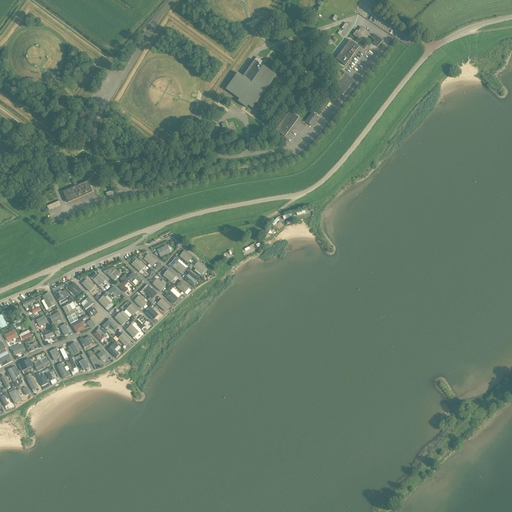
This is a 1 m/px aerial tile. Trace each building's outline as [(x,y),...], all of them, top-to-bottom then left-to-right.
[(244,20),(242,20),(242,22),(252,20),(252,18),(250,19),(246,3),(243,3),(240,3),(244,20)] [(358,32),(357,31),(353,35),(363,42),(369,33),(361,27),(358,32)] [(373,43),(378,47),(382,41),(375,35),(371,39),(375,41),(373,43)] [(350,40),(336,59),(345,66),(359,47),(350,40)] [(28,61),(30,64),(32,66),(35,68),(38,68),(41,68),(43,67),(46,65),(48,62),(49,59),(49,56),(49,53),(47,50),(45,48),(42,46),(39,46),(35,46),(32,47),(30,49),(28,52),(27,55),(27,58),(28,61)] [(245,74),(243,76),(250,81),(251,82),(251,81),(256,74),(262,67),(261,66),(262,65),(255,60),(254,61),(252,64),(247,71),(246,72),(246,73),(245,74)] [(248,106),(252,109),(276,75),(263,66),(251,83),(237,73),(226,89),(239,99),(237,102),(246,108),(248,106)] [(41,81),(39,82),(39,83),(49,81),(48,79),(46,80),(43,67),(41,68),(38,68),(41,81)] [(333,88),(342,96),(354,81),(342,71),(338,76),(340,78),(333,88)] [(149,98),(151,102),(154,105),(157,107),(161,108),(164,108),(168,108),(172,106),(175,104),(177,101),(179,98),(179,95),(179,92),(179,88),(177,85),(175,82),(172,80),(168,78),(165,77),(161,78),(157,79),(154,81),(151,84),(149,87),(149,91),(148,95),(149,98)] [(317,81),(310,90),(316,95),(323,85),(317,81)] [(196,98),(196,100),(197,100),(198,90),(196,90),(196,92),(179,92),(179,95),(179,98),(196,98)] [(322,113),(330,102),(326,99),(317,110),(322,113)] [(284,137),(299,118),(289,111),(275,130),(284,137)] [(306,121),(305,122),(307,123),(312,127),(318,117),(314,114),(312,113),(306,121)] [(88,181),(63,192),(67,203),(92,192),(88,181)] [(49,211),(61,206),(59,201),(47,206),(49,211)] [(167,245),(157,250),(161,258),(165,256),(165,255),(170,252),(167,245)] [(180,256),(188,262),(189,261),(190,259),(192,257),(184,250),(180,256)] [(149,253),(144,259),(152,266),(157,260),(149,253)] [(145,266),(137,259),(132,265),(139,272),(145,266)] [(182,274),(188,267),(178,260),(172,267),(182,274)] [(197,261),(193,267),(201,273),(206,268),(197,261)] [(109,271),(107,273),(114,280),(116,278),(113,274),(119,267),(118,266),(115,269),(113,267),(109,269),(112,272),(111,273),(109,271)] [(176,276),(167,269),(163,275),(169,280),(171,282),(173,280),(176,276)] [(194,284),(199,278),(190,271),(185,277),(194,284)] [(130,280),(131,281),(134,277),(139,282),(141,279),(133,272),(128,278),(130,280)] [(95,281),(99,286),(101,284),(107,279),(100,273),(95,278),(97,279),(95,281)] [(82,284),(89,291),(95,286),(87,278),(82,284)] [(126,292),(129,289),(125,286),(129,282),(127,280),(126,279),(125,280),(124,280),(119,286),(126,292)] [(158,279),(153,285),(160,291),(165,285),(158,279)] [(184,293),(189,287),(181,280),(176,286),(184,293)] [(82,290),(75,283),(69,288),(77,296),(82,290)] [(64,287),(63,285),(52,289),(59,302),(65,298),(60,289),(64,287)] [(173,302),(178,297),(170,289),(172,287),(170,285),(168,287),(164,291),(166,293),(165,295),(173,302)] [(107,295),(109,293),(111,295),(114,292),(118,296),(121,294),(113,286),(108,292),(107,291),(105,293),(107,295)] [(152,299),(157,294),(149,286),(144,292),(150,297),(152,299)] [(49,308),(56,305),(49,292),(42,296),(49,308)] [(105,297),(107,295),(105,293),(103,294),(103,295),(98,300),(106,308),(108,309),(115,303),(110,298),(108,300),(105,297)] [(134,301),(141,308),(147,303),(139,296),(134,301)] [(83,306),(85,309),(94,303),(89,297),(86,299),(89,302),(83,306)] [(34,298),(23,303),(24,307),(25,307),(28,306),(28,305),(36,302),(34,298)] [(164,310),(169,305),(162,298),(156,303),(164,310)] [(63,307),(68,316),(74,313),(69,304),(63,307)] [(126,309),(133,316),(138,310),(131,304),(126,309)] [(91,316),(98,312),(94,307),(88,311),(91,316)] [(158,314),(150,307),(146,312),(154,319),(158,314)] [(51,316),(50,314),(46,315),(48,318),(49,317),(53,324),(51,325),(53,328),(58,326),(56,322),(62,319),(59,312),(51,316)] [(128,319),(120,312),(115,317),(122,325),(128,319)] [(37,320),(40,326),(48,322),(45,315),(37,320)] [(103,325),(106,328),(111,323),(116,329),(118,326),(110,318),(103,325)] [(91,319),(87,323),(92,328),(96,325),(91,319)] [(135,322),(142,329),(145,326),(138,319),(137,320),(135,322)] [(82,330),(86,328),(82,321),(73,326),(77,333),(82,330)] [(70,332),(65,323),(60,326),(65,335),(70,332)] [(139,332),(132,324),(132,325),(127,330),(134,337),(139,332)] [(101,331),(99,328),(94,333),(101,340),(106,336),(104,333),(101,331)] [(5,334),(9,341),(18,336),(14,329),(5,334)] [(46,338),(54,335),(51,329),(44,332),(46,338)] [(29,330),(20,334),(23,340),(32,336),(30,333),(29,330)] [(131,340),(124,332),(118,338),(126,345),(131,340)] [(81,338),(79,339),(82,345),(86,343),(87,346),(93,343),(89,336),(83,339),(82,338),(81,338)] [(81,350),(76,341),(71,344),(76,353),(81,350)] [(108,350),(116,358),(119,355),(114,350),(118,346),(115,342),(108,350)] [(22,344),(12,348),(15,354),(25,350),(22,344)] [(37,344),(28,348),(29,352),(39,348),(37,344)] [(100,346),(93,349),(95,352),(99,350),(100,352),(97,354),(103,361),(109,356),(103,350),(100,346)] [(50,350),(55,360),(58,358),(56,354),(59,353),(56,347),(50,350)] [(68,357),(63,347),(60,349),(65,358),(68,357)] [(0,358),(0,360),(3,366),(12,361),(9,355),(0,358)] [(38,371),(51,364),(47,358),(35,364),(38,371)] [(29,359),(18,364),(22,371),(33,366),(29,359)] [(85,359),(79,362),(83,370),(89,367),(85,359)] [(77,367),(73,360),(69,362),(69,361),(66,362),(70,369),(72,367),(74,369),(77,367)] [(58,368),(64,379),(70,376),(64,365),(63,365),(62,363),(57,366),(58,368)] [(14,373),(17,371),(14,366),(7,370),(14,382),(16,381),(17,380),(14,373)] [(46,371),(51,381),(54,379),(49,370),(46,371)] [(40,373),(36,375),(37,377),(42,386),(47,383),(42,374),(41,374),(40,373)] [(1,376),(7,388),(10,386),(4,374),(1,376)] [(30,379),(29,378),(26,379),(32,390),(37,388),(33,378),(30,379)] [(8,391),(14,404),(21,400),(18,394),(19,393),(18,391),(17,391),(15,388),(8,391)] [(4,396),(0,398),(5,407),(8,405),(4,396)]
